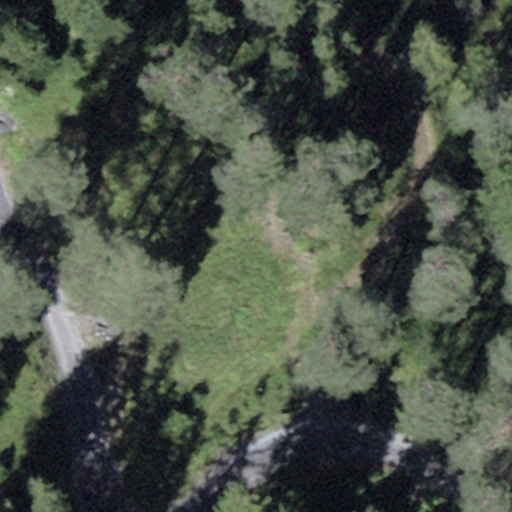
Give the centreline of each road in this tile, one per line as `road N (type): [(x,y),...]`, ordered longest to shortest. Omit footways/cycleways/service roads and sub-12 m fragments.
road 1 (track): [(344,0),(424,139),(427,175),(327,322)]
road 2 (track): [(0,212),(77,369),(104,500),(115,511)]
road 3 (track): [(341,433),(257,449),(205,499),(202,511)]
road 4 (track): [(341,433),(468,511)]
